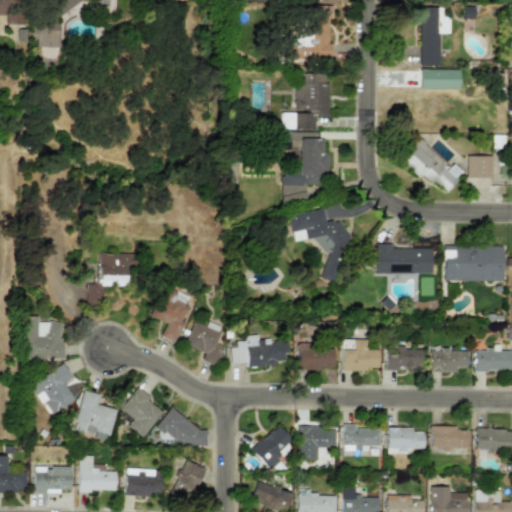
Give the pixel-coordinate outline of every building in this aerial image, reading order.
[(30,37),(57,38),(57,26),(52,18),(81,0),(108,1),(108,0),(52,0),(52,3),(31,16),(30,37)] [(328,5),(308,5),(308,33),(287,32),(286,57),(328,58),(328,5)] [(447,17),(440,16),(440,7),(418,7),(418,65),(436,65),(437,33),(447,33),(447,17)] [(457,69),(418,69),(418,88),(457,88),(457,69)] [(326,117),(327,81),(322,81),(323,73),(293,73),(293,112),(279,112),(279,128),(312,129),(313,116),(326,117)] [(297,170),(279,170),(279,184),(326,184),(326,152),(322,152),(322,137),(297,138),(297,170)] [(448,166),(415,138),(399,157),(441,193),(460,171),(450,163),(448,166)] [(489,177),(489,155),(464,155),(464,177),(489,177)] [(303,202),(303,186),(279,185),(279,201),(303,202)] [(290,241),(310,238),(322,252),(327,252),(317,277),(332,283),(349,236),(335,221),(333,223),(330,220),(322,222),(320,208),(286,214),(290,241)] [(429,247),(389,248),(389,243),(373,243),(374,274),(430,273),(429,247)] [(501,281),(501,245),(441,244),(440,280),(501,281)] [(95,284),(84,284),(84,302),(100,302),(101,285),(123,285),(123,268),(132,268),(133,253),(96,252),(95,284)] [(171,342),(182,322),(177,320),(187,300),(163,288),(148,315),(164,323),(158,335),(171,342)] [(62,358),(62,340),(58,340),(58,321),(35,321),(35,315),(19,315),(19,358),(62,358)] [(221,346),(213,343),(217,332),(191,321),(181,344),(202,353),(199,360),(213,366),(221,346)] [(229,363),(243,363),(244,366),(284,363),(282,341),(266,342),(266,338),(255,339),(255,334),(241,335),(242,340),(228,341),(229,363)] [(374,367),(375,340),(350,339),(350,350),(338,349),(338,370),(365,370),(365,367),(374,367)] [(294,368),(330,369),(331,345),(295,345),(294,368)] [(471,370),(509,371),(509,351),(496,351),(496,346),(483,346),(483,350),(472,350),(471,370)] [(383,347),(383,368),(419,369),(420,348),(383,347)] [(464,349),(426,350),(427,371),(464,371),(464,349)] [(68,377),(61,363),(28,381),(46,414),(71,400),(61,381),(68,377)] [(124,425),(138,437),(161,411),(133,388),(116,408),(130,419),(124,425)] [(94,405),(96,393),(79,390),(72,430),(93,433),(92,438),(105,440),(112,408),(94,405)] [(194,451),(206,434),(166,407),(154,424),(194,451)] [(247,448),(262,466),(290,442),(275,424),(247,448)] [(338,449),(358,450),(358,445),(376,446),(376,428),(352,428),(352,424),(339,424),(338,449)] [(332,427),(294,426),(293,459),(324,460),(324,447),(331,447),(332,427)] [(465,427),(427,426),(427,446),(439,447),(439,448),(464,448),(465,427)] [(410,427),(383,427),(383,451),(420,452),(420,431),(410,431),(410,427)] [(509,451),(509,429),(472,428),(471,449),(509,451)] [(0,491),(23,492),(23,472),(3,472),(3,456),(0,455),(0,491)] [(74,490),(112,491),(112,471),(101,471),(101,464),(89,463),(89,455),(75,455),(74,490)] [(202,469),(183,460),(167,491),(186,500),(202,469)] [(30,467),(31,492),(67,491),(67,466),(30,467)] [(158,469),(122,468),(121,494),(157,495),(158,469)] [(281,511),(288,492),(254,480),(246,500),(278,511),(281,511)] [(426,511),(463,511),(464,492),(446,492),(446,486),(427,486),(426,511)] [(374,511),(375,496),(350,495),(350,488),(338,488),(338,511),(374,511)] [(470,511),(508,511),(508,501),(496,501),(497,490),(471,489),(470,511)] [(293,511),(331,511),(331,494),(293,494),(293,511)] [(419,511),(419,500),(408,499),(408,495),(383,495),(382,511),(419,511)]
